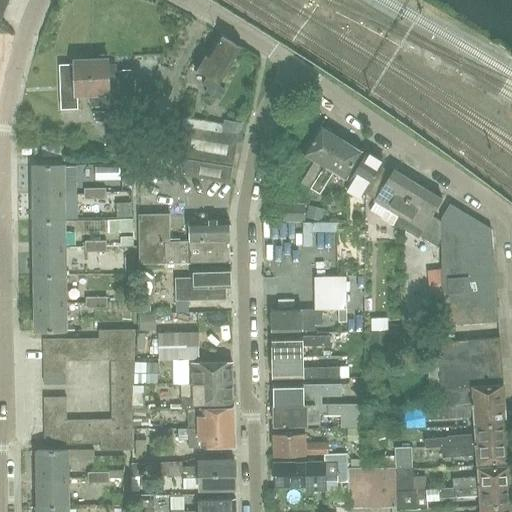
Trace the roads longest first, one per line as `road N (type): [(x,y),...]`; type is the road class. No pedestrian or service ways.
road 1 (residential): [(254,511),(242,241),(259,125),(290,66)]
road 2 (residential): [(3,511),(1,220)]
road 3 (residential): [(511,221),(290,66)]
road 4 (residential): [(1,220),(4,127),(36,0)]
road 5 (residential): [(290,66),(178,0)]
